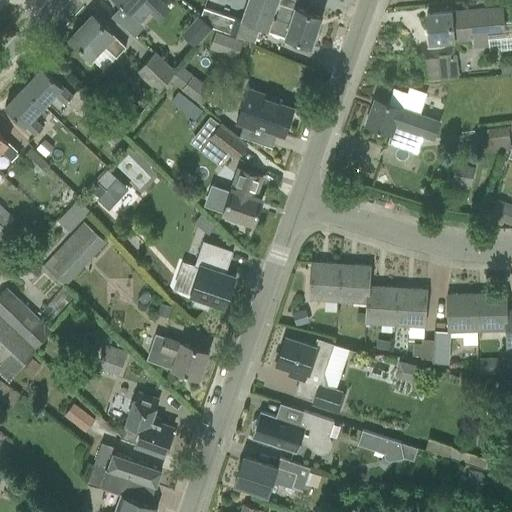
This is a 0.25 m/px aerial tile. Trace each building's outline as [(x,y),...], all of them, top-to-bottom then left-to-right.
[(160,0),(117,0),(131,13),(141,22),(160,0)] [(180,0),(201,16),(201,17),(213,27),(214,28),(223,31),(227,20),(259,30),(312,46),(314,41),(317,42),(320,32),(317,31),(322,17),(296,9),(299,0),(298,0),(180,0)] [(473,47),(506,43),(502,7),(427,14),(429,43),(473,39),(473,47)] [(126,46),(93,14),(70,38),(91,58),(104,44),(117,56),(126,46)] [(196,46),(213,27),(201,17),(199,15),(182,34),(196,46)] [(225,49),(229,37),(217,32),(212,45),(225,49)] [(159,91),(177,71),(156,52),(137,71),(159,91)] [(456,55),(435,57),(438,80),(459,78),(456,55)] [(72,97),(57,81),(42,67),(42,68),(24,87),(45,106),(55,95),(65,104),(72,97)] [(183,67),(171,82),(200,105),(212,89),(183,67)] [(45,106),(24,87),(6,105),(5,106),(36,135),(44,127),(34,118),(45,106)] [(255,124),(285,135),(294,108),(280,103),(281,100),(248,88),(243,104),(243,103),(235,123),(253,130),(255,124)] [(395,125),(434,138),(440,121),(375,98),(366,125),(392,134),(395,125)] [(117,144),(126,134),(103,111),(93,121),(117,144)] [(211,135),(239,156),(249,143),(221,122),(211,135)] [(508,126),(484,128),(486,151),(510,149),(508,126)] [(19,152),(0,133),(0,151),(1,150),(11,160),(19,152)] [(54,147),(45,139),(36,149),(45,156),(54,147)] [(22,158),(42,174),(50,164),(31,148),(22,158)] [(452,183),(471,187),(475,167),(456,163),(452,183)] [(262,176),(239,168),(231,191),(213,184),(206,204),(224,211),(223,214),(227,215),(226,218),(237,222),(238,219),(254,224),(262,199),(255,196),(262,176)] [(111,196),(123,182),(113,173),(101,187),(111,196)] [(0,222),(4,227),(15,216),(0,201),(0,222)] [(496,202),(491,214),(489,221),(502,226),(504,222),(509,206),(496,202)] [(43,266),(66,286),(106,242),(83,221),(43,266)] [(0,241),(8,233),(4,229),(0,224),(0,241)] [(29,247),(36,238),(30,233),(27,231),(20,239),(29,247)] [(200,267),(191,295),(195,297),(193,304),(208,309),(211,302),(225,307),(235,277),(225,273),(233,251),(203,240),(195,265),(200,267)] [(25,250),(14,261),(30,278),(41,267),(25,250)] [(309,298),(339,300),(341,263),(312,261),(309,298)] [(371,265),(341,263),(339,300),(366,302),(365,321),(367,321),(369,285),(371,265)] [(398,287),(369,285),(367,321),(396,323),(398,287)] [(427,289),(398,287),(396,323),(424,325),(427,289)] [(0,374),(9,383),(52,330),(6,288),(0,294),(0,374)] [(506,292),(477,293),(478,330),(507,329),(507,347),(508,347),(507,310),(506,292)] [(448,331),(478,330),(477,293),(447,294),(448,331)] [(169,318),(173,306),(161,302),(158,314),(169,318)] [(310,323),(306,309),(293,313),(297,326),(310,323)] [(324,370),(333,343),(317,337),(314,346),(286,336),(277,363),(291,368),(289,373),(305,379),(319,383),(313,402),(336,410),(343,390),(328,386),(324,370)] [(173,369),(199,378),(209,352),(166,337),(161,352),(177,358),(173,369)] [(390,341),(377,339),(376,347),(388,350),(390,341)] [(421,355),(422,344),(413,343),(412,355),(421,355)] [(127,350),(108,344),(104,357),(123,363),(127,350)] [(449,363),(450,354),(433,353),(433,359),(433,362),(449,363)] [(499,379),(498,365),(498,360),(498,357),(497,357),(480,357),(480,371),(478,371),(478,375),(499,379)] [(397,375),(399,379),(411,382),(416,380),(419,366),(400,362),(397,375)] [(134,444),(164,454),(165,450),(169,450),(171,443),(169,440),(173,428),(159,423),(161,418),(152,415),(158,399),(137,392),(122,438),(135,442),(134,444)] [(95,418),(74,402),(64,415),(86,431),(95,418)] [(329,435),(334,420),(304,410),(301,420),(300,424),(261,411),(258,417),(255,419),(252,422),(252,427),(254,431),(252,437),(296,452),(300,440),(305,442),(315,451),(318,452),(321,453),(325,452),(328,450),(330,448),(331,444),(331,440),(330,437),(329,435)] [(375,449),(383,452),(385,458),(387,461),(391,462),(405,458),(402,442),(380,435),(375,449)] [(426,440),(425,448),(445,451),(446,443),(426,440)] [(95,462),(156,484),(162,469),(114,451),(116,446),(102,441),(95,462)] [(280,457),(277,466),(244,456),(235,484),(268,494),(272,481),(302,490),(305,483),(314,486),(315,487),(319,475),(309,472),(310,467),(280,457)] [(156,484),(95,462),(88,482),(121,494),(122,493),(150,503),(156,484)] [(470,469),(463,494),(482,495),(488,474),(470,469)] [(114,511),(155,511),(157,510),(156,510),(158,506),(150,503),(122,493),(121,494),(114,511)] [(475,499),(466,499),(465,509),(475,510),(475,499)] [(511,511),(511,503),(499,508),(500,511),(511,511)]
